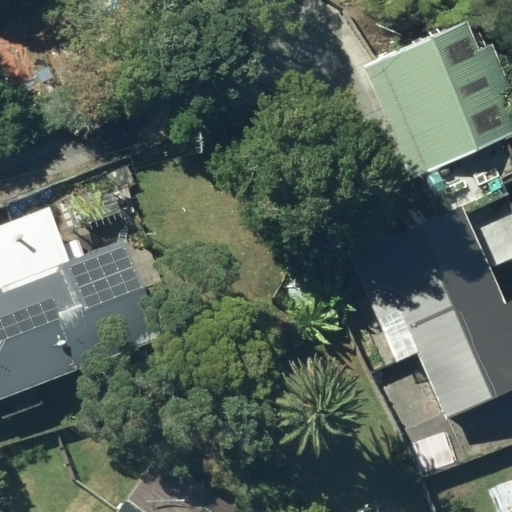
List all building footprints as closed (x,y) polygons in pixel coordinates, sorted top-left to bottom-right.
[(212,0),(224,27),(284,3),(282,0),(212,0)] [(320,0),(314,5),(353,65),(394,39),(369,0),(320,0)] [(365,247),(438,420),(511,388),(511,314),(506,299),(493,305),(451,208),(431,217),(413,174),(510,132),(494,94),(500,91),(482,47),(468,53),(457,28),(358,69),(398,164),(365,179),(389,235),(365,247)] [(0,396),(146,339),(109,244),(56,265),(36,212),(0,225),(0,396)] [(511,511),(511,481),(489,490),(498,511),(511,511)] [(124,511),(112,503),(105,511),(124,511)]
